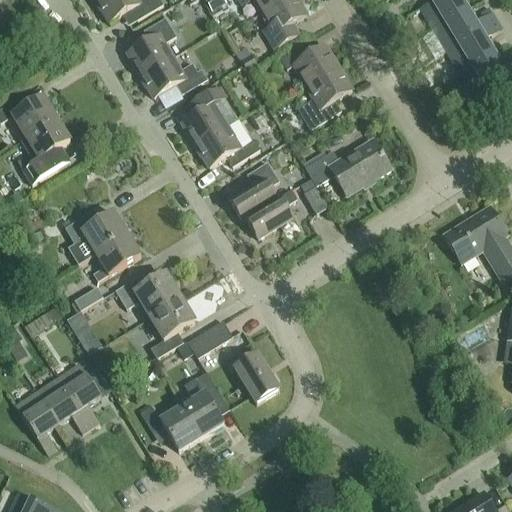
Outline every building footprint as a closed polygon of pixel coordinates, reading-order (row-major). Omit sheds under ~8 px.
[(103,0),(96,4),(109,27),(131,14),(137,24),(163,9),(157,0),(153,0),(152,1),(151,0),(103,0)] [(211,14),(225,5),(222,0),(209,0),(204,3),(211,14)] [(262,16),(288,0),(236,0),(242,10),(254,3),(262,16)] [(294,0),(288,0),(262,16),(271,30),(263,35),(274,53),(300,38),(293,27),(306,20),(294,0)] [(433,34),(467,13),(459,0),(439,0),(432,4),(419,12),(433,34)] [(446,55),(497,24),(491,16),(475,26),(467,13),(433,34),(446,55)] [(141,80),(171,62),(163,48),(176,41),(165,22),(143,35),(149,45),(127,58),(141,80)] [(459,77),(493,56),(486,43),(502,33),(497,24),(446,55),(459,77)] [(307,91),(338,73),(325,50),(308,61),(301,50),(280,63),(287,74),(294,69),(307,91)] [(493,56),(459,77),(472,99),(507,78),(493,56)] [(171,62),(141,80),(154,102),(176,89),(182,99),(207,84),(201,74),(198,76),(193,68),(179,75),(171,62)] [(338,73),(307,91),(315,103),(297,113),(310,134),(341,116),(334,105),(351,95),(338,73)] [(225,102),(219,91),(183,113),(189,123),(182,128),(196,150),(226,131),(213,109),(225,102)] [(26,142),(56,123),(43,101),(21,115),(15,105),(0,114),(0,127),(0,128),(12,121),(26,142)] [(56,123),(26,142),(34,156),(17,166),(32,189),(57,173),(48,159),(70,146),(56,123)] [(226,131),(196,150),(209,172),(226,161),(232,171),(260,154),(253,144),(240,153),(226,131)] [(372,145),(339,165),(332,169),(326,159),(305,172),(311,183),(316,191),(335,180),(347,201),(390,174),(372,145)] [(246,223),(275,203),(269,192),(279,186),(267,167),(247,179),(253,190),(229,204),(242,225),(246,223)] [(316,191),(311,183),(300,189),(305,197),(304,198),(316,219),(328,212),(316,191)] [(275,203),(246,223),(258,243),(292,222),(285,211),(298,203),(296,200),(299,198),(295,192),(279,202),(279,201),(275,203)] [(511,282),(511,253),(505,242),(507,240),(489,212),(443,240),(461,269),(483,256),(503,288),(511,282)] [(94,215),(65,233),(74,248),(67,253),(77,269),(95,259),(127,239),(114,217),(100,225),(94,215)] [(127,239),(95,259),(103,272),(93,279),(98,286),(108,280),(108,281),(141,261),(127,239)] [(149,321),(180,302),(165,278),(143,292),(137,282),(115,295),(127,314),(140,306),(149,321)] [(81,316),(92,309),(103,302),(96,292),(74,306),(80,315),(81,316)] [(180,302),(149,321),(163,345),(150,353),(156,363),(178,350),(172,340),(194,326),(180,302)] [(80,315),(66,324),(78,343),(92,334),(81,316),(80,315)] [(188,347),(198,363),(233,342),(223,325),(188,347)] [(256,408),(279,394),(257,359),(250,348),(239,355),(245,366),(234,373),(256,408)] [(148,367),(143,358),(131,365),(136,374),(148,367)] [(58,382),(90,432),(99,426),(88,410),(101,402),(79,368),(58,382)] [(96,371),(86,378),(101,401),(111,395),(96,371)] [(182,412),(201,442),(223,429),(210,408),(221,401),(206,377),(184,390),(193,405),(182,412)] [(82,438),(90,432),(58,382),(37,396),(59,430),(71,421),(82,438)] [(46,438),(59,430),(37,396),(15,410),(48,460),(57,454),(46,438)] [(201,442),(182,412),(160,425),(151,410),(140,417),(155,441),(166,435),(179,456),(201,442)] [(10,511),(51,511),(18,496),(10,511)] [(499,511),(493,511),(484,498),(461,511),(506,511),(505,508),(499,511)]
